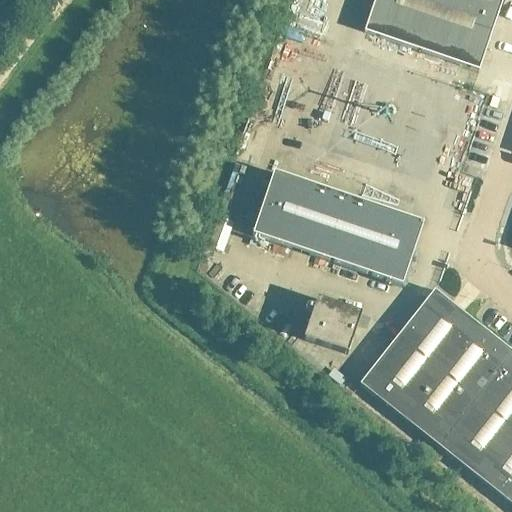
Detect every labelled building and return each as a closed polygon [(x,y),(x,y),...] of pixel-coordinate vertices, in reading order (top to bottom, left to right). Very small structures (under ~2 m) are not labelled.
[(478,71),(501,0),(373,0),(363,32),(478,71)] [(401,287),(422,224),(273,173),(251,236),(401,287)] [(511,353),(434,291),(359,385),(425,437),(444,453),(511,506),(511,353)] [(346,355),(360,314),(316,299),(303,340),(346,355)] [(425,437),(419,445),(438,460),(444,453),(425,437)]
